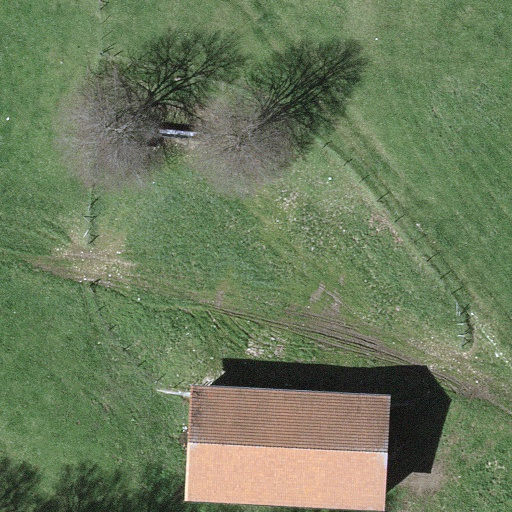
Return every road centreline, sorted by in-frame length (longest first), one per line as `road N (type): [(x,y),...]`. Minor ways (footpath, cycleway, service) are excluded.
road 1 (track): [(0,280),(185,300),(511,391)]
road 2 (track): [(511,363),(249,0)]
